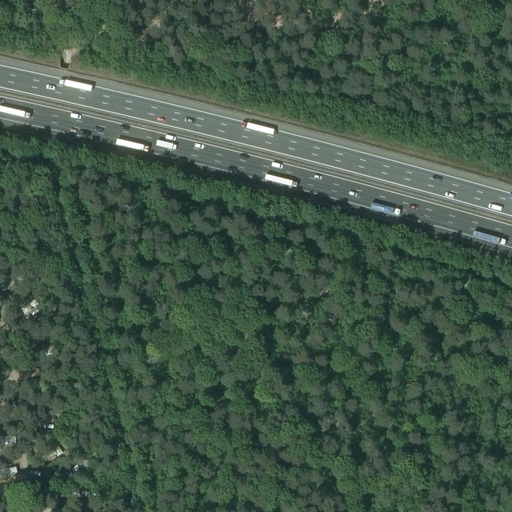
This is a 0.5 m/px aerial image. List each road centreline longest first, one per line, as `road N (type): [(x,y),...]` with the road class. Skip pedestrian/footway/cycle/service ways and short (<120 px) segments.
road 1 (motorway): [(0,109),(511,238)]
road 2 (motorway): [(511,206),(0,78)]
road 3 (track): [(48,178),(139,511)]
road 4 (track): [(90,359),(50,204),(48,155)]
road 5 (track): [(131,511),(90,359)]
road 6 (track): [(48,155),(65,49),(39,17)]
